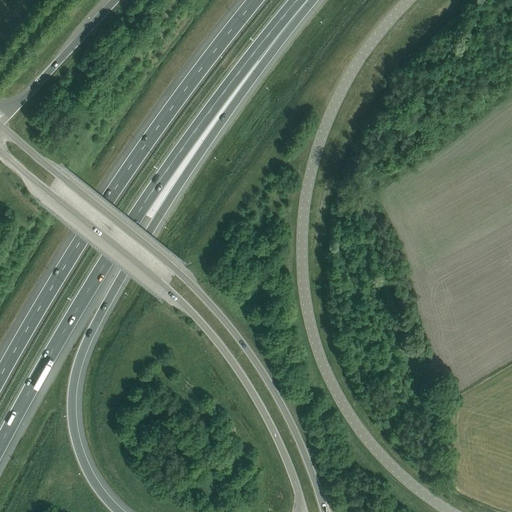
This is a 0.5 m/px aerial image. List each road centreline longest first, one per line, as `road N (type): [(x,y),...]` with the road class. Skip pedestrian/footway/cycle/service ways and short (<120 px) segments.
road 1 (unclassified): [(449,511),(392,468),(356,425),(326,372),(304,294),(302,216),(324,128),(351,71),(409,0)]
road 2 (motorway): [(115,511),(75,453),(75,366),(113,289),(268,55),(287,11)]
road 3 (motorway): [(0,447),(97,271),(287,11)]
road 4 (secondary): [(325,511),(282,408),(226,324),(175,270),(0,124)]
road 5 (secondary): [(0,150),(215,337),(249,385),(303,511)]
road 6 (motorway): [(255,0),(73,250),(0,375)]
road 7 (motorway): [(117,0),(0,122)]
